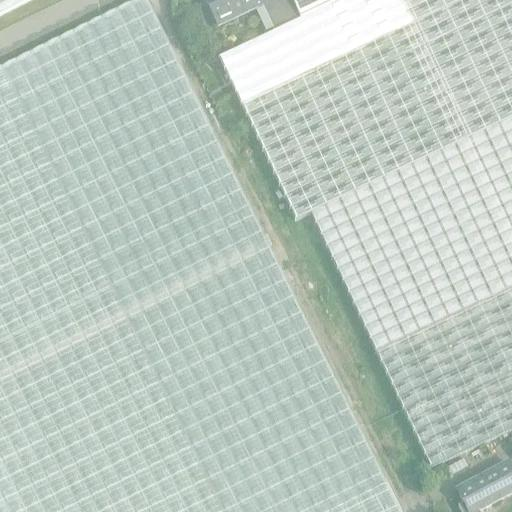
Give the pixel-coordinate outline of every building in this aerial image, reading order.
[(141,0),(0,70),(0,511),(400,511),(390,490),(145,0),(141,0)] [(0,0),(0,16),(31,0),(0,0)] [(205,0),(218,27),(236,18),(236,16),(249,10),(250,12),(261,6),(274,33),(300,21),(290,0),(205,0)] [(511,0),(344,0),(300,21),(220,59),(296,222),(312,215),(431,470),(511,431),(511,0)] [(344,0),(290,0),(300,21),(344,0)] [(463,461),(446,470),(450,477),(467,468),(463,461)] [(481,511),(511,495),(511,471),(508,463),(457,491),(468,511),(481,511)]
